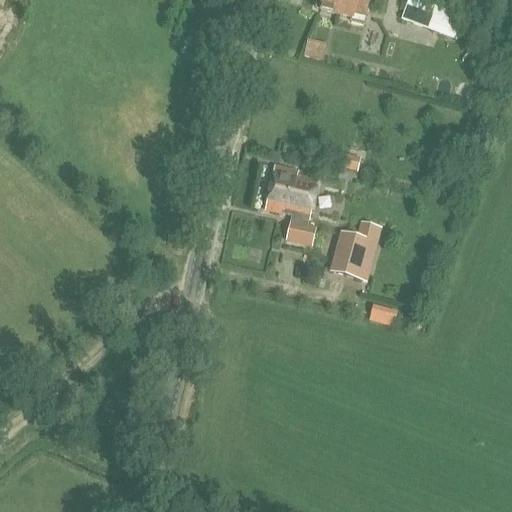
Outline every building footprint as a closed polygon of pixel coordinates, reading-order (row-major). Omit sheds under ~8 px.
[(321,13),(364,23),(369,0),(316,0),(315,9),(321,12),(321,13)] [(410,0),(402,22),(417,27),(425,6),(410,0)] [(308,57),(327,62),(332,45),(313,40),(308,57)] [(336,168),(357,172),(360,160),(339,155),(336,168)] [(265,212),(291,218),(286,243),(312,249),(317,230),(307,228),(318,183),(297,178),(297,174),(275,169),(265,212)] [(334,276),(357,283),(363,284),(377,230),(362,226),(359,240),(344,236),(338,260),(334,276)] [(315,279),(318,264),(295,259),(292,274),(315,279)] [(384,315),(381,327),(393,330),(396,318),(384,315)]
